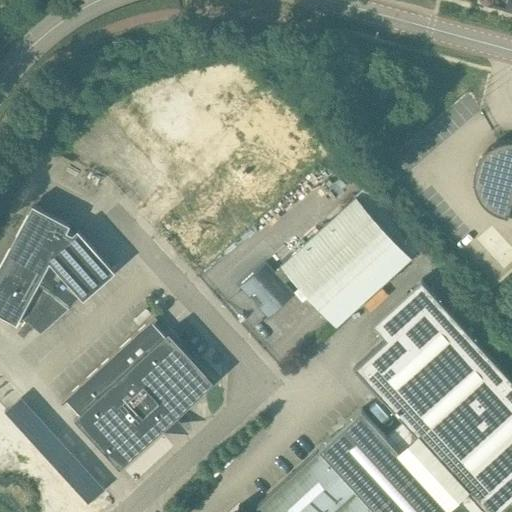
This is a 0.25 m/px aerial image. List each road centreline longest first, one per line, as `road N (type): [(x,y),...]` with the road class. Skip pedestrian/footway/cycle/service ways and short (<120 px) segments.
road 1 (unknown): [(122,511),(238,402),(251,377),(243,357),(109,210)]
road 2 (residential): [(0,93),(50,36),(102,0)]
road 3 (residential): [(306,0),(441,32)]
